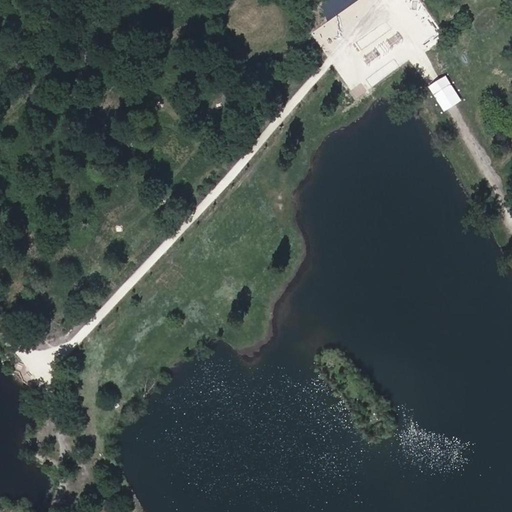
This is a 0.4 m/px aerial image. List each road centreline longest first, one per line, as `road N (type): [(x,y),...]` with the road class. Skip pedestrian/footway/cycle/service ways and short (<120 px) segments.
road 1 (track): [(35,380),(304,87)]
road 2 (track): [(59,511),(55,405),(0,335)]
